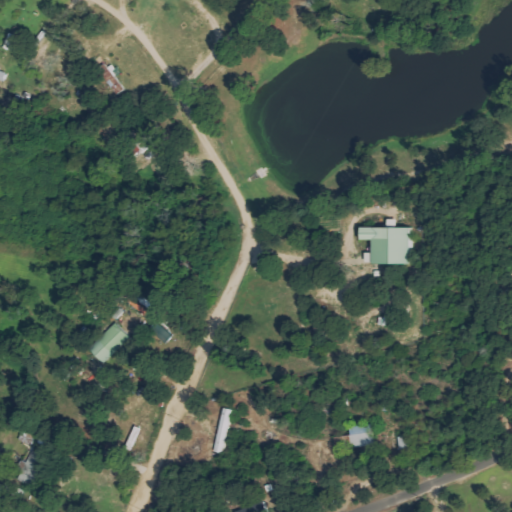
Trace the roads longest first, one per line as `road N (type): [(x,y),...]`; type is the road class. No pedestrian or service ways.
road 1 (residential): [(132,511),(244,261),(247,225),(230,178),(171,93),(265,0)]
road 2 (residential): [(360,511),(511,448)]
